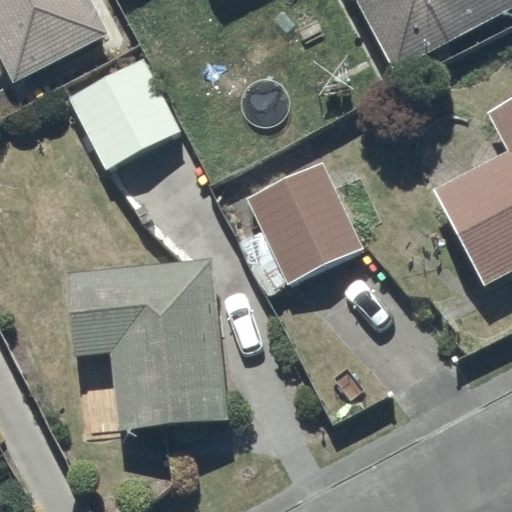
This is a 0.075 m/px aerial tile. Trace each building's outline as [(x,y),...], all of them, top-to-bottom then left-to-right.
[(94,0),(0,0),(0,54),(12,79),(111,32),(94,0)] [(511,0),(359,0),(395,66),(511,5),(511,0)] [(144,56),(70,97),(108,167),(182,126),(144,56)] [(436,187),(486,283),(511,269),(511,97),(488,109),(509,149),(436,187)] [(324,160),(247,196),(259,223),(238,232),(267,294),(364,245),(324,160)] [(214,258),(68,272),(77,355),(112,351),(120,429),(230,418),(214,258)] [(0,511),(8,511),(0,496),(0,511)]
